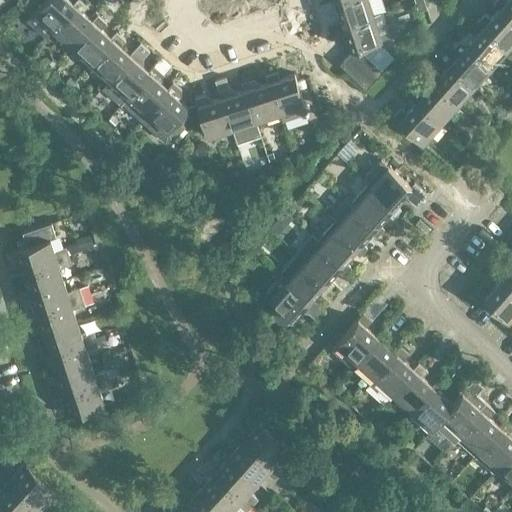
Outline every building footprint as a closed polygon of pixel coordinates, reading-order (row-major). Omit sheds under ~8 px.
[(41,0),(24,20),(43,37),(51,28),(76,0),(74,0),(71,4),(66,0),(41,0)] [(79,0),(76,0),(51,28),(70,45),(97,15),(95,14),(90,20),(80,12),(86,5),(79,0)] [(368,0),(334,0),(342,23),(372,13),(368,0)] [(423,0),(414,0),(418,10),(426,7),(423,0)] [(506,0),(495,0),(493,2),(511,19),(511,0),(506,0),(507,0),(506,0)] [(484,13),(476,21),(506,48),(511,40),(511,19),(493,2),(492,4),(498,9),(490,19),(484,13)] [(372,13),(342,23),(349,48),(380,38),(372,13)] [(97,15),(70,45),(89,62),(116,32),(114,31),(108,37),(99,29),(104,22),(97,15)] [(467,32),(460,40),(489,67),(506,48),(476,21),(476,22),(482,28),(473,38),(467,32)] [(116,32),(89,62),(108,79),(135,49),(134,48),(128,54),(118,45),(123,39),(116,32)] [(489,67),(460,40),(451,50),(444,44),(436,53),(472,85),(489,67)] [(135,49),(108,79),(127,96),(154,66),(153,65),(147,72),(136,62),(142,56),(135,49)] [(433,70),(426,78),(455,104),(472,85),(436,53),(435,54),(448,65),(439,75),(433,70)] [(154,66),(127,96),(146,113),(172,83),(171,82),(165,88),(156,79),(161,73),(154,66)] [(266,75),(278,111),(281,120),(306,111),(293,74),(279,79),(277,71),(266,75)] [(278,111),(266,75),(265,75),(268,83),(256,87),(253,79),(242,83),(254,119),(278,111)] [(416,88),(409,97),(439,123),(455,104),(426,78),(425,79),(431,84),(422,94),(416,88)] [(172,83),(146,113),(165,130),(186,107),(174,96),(180,90),(172,83)] [(254,119),(242,83),(244,90),(232,94),(230,87),(218,90),(231,127),(254,119)] [(206,135),(231,127),(218,90),(218,91),(220,99),(208,103),(205,95),(194,99),(206,135)] [(421,143),(422,142),(439,123),(409,97),(408,98),(414,103),(398,121),(421,143)] [(400,106),(392,114),(397,119),(405,110),(400,106)] [(133,145),(141,151),(147,144),(140,137),(133,145)] [(293,154),(301,151),(299,144),(291,147),(293,154)] [(249,157),(242,161),(245,169),(252,167),(249,157)] [(363,179),(369,184),(399,211),(400,210),(393,205),(402,195),(409,200),(416,192),(380,160),(363,179)] [(235,163),(238,172),(245,169),(242,161),(235,163)] [(369,184),(352,203),(382,230),(384,229),(377,223),(386,214),(392,219),(399,211),(369,184)] [(329,217),(333,220),(366,249),(367,248),(360,242),(369,232),(375,238),(382,230),(352,203),(346,198),(329,217)] [(366,249),(333,220),(317,237),(311,232),(310,233),(349,268),(350,266),(344,260),(352,251),(359,257),(366,249)] [(15,249),(22,270),(68,255),(65,247),(54,251),(50,238),(55,237),(50,223),(22,232),(26,245),(15,249)] [(349,268),(310,233),(294,251),(300,256),(299,257),(332,287),(333,285),(326,279),(335,270),(342,276),(349,268)] [(68,255),(22,270),(28,290),(63,279),(59,267),(71,264),(68,255)] [(332,287),(299,257),(293,263),(296,266),(286,277),(282,273),(281,274),(315,305),(316,304),(309,298),(318,288),(325,294),(332,287)] [(511,266),(501,279),(511,289),(511,266)] [(315,305),(281,274),(264,292),(269,296),(267,298),(291,319),(301,308),(308,314),(315,305)] [(63,279),(28,290),(35,311),(88,294),(85,286),(79,288),(79,287),(67,291),(63,279)] [(511,314),(511,289),(501,279),(483,299),(507,320),(511,314)] [(88,294),(35,311),(41,331),(76,320),(73,309),(84,305),(83,302),(90,300),(88,294)] [(271,316),(277,310),(265,299),(260,305),(271,316)] [(362,313),(335,343),(331,348),(350,365),(355,360),(381,330),(380,329),(374,335),(364,327),(370,320),(362,313)] [(76,320),(41,331),(48,352),(102,335),(102,334),(95,336),(92,328),(80,332),(76,320)] [(389,337),(381,330),(355,360),(374,377),(400,347),(399,346),(393,352),(384,344),(389,337)] [(102,335),(48,352),(55,372),(90,361),(86,350),(98,346),(97,345),(104,343),(102,335)] [(408,354),(400,347),(374,377),(373,379),(392,395),(393,394),(419,364),(418,362),(412,369),(402,360),(408,354)] [(90,361),(55,372),(61,393),(115,375),(115,374),(108,376),(105,370),(94,374),(90,361)] [(427,371),(419,364),(393,394),(412,411),(438,381),(437,379),(431,386),(421,377),(427,371)] [(115,375),(61,393),(68,414),(103,403),(99,390),(111,386),(118,384),(115,375)] [(438,381),(412,411),(408,415),(427,432),(452,404),(440,394),(446,387),(438,381)] [(475,394),(467,387),(452,404),(427,432),(428,433),(432,427),(443,437),(444,435),(452,442),(453,440),(486,404),(485,403),(479,410),(469,401),(475,394)] [(494,411),(486,404),(453,440),(472,457),(474,456),(505,421),(504,420),(498,427),(488,418),(494,411)] [(511,428),(511,426),(505,421),(474,456),(493,473),(497,468),(511,450),(511,439),(507,435),(511,428)] [(259,424),(244,440),(285,477),(291,471),(277,458),(286,448),(259,424)] [(285,477),(244,440),(229,456),(256,481),(265,471),(274,479),(278,484),(285,477)] [(511,450),(497,468),(511,481),(511,450)] [(256,481),(229,456),(215,473),(251,505),(257,499),(248,490),(256,481)] [(55,489),(25,462),(10,479),(40,505),(55,489)] [(258,511),(251,505),(215,473),(200,489),(226,511),(228,511),(236,504),(244,511),(245,511),(246,511),(258,511)] [(33,511),(40,505),(10,479),(0,490),(0,498),(15,511),(33,511)] [(226,511),(200,489),(186,505),(193,511),(226,511)] [(15,511),(0,498),(0,511),(15,511)] [(511,511),(508,508),(509,507),(502,501),(495,508),(499,511),(511,511)]
